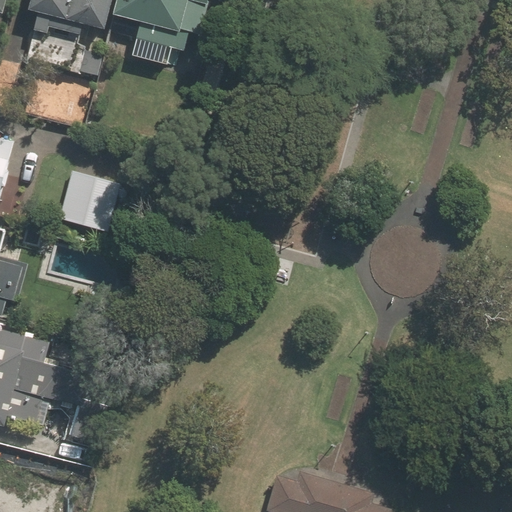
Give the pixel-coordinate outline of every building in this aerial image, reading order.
[(0,0),(0,13),(4,15),(8,0),(0,0)] [(114,0),(34,0),(32,10),(41,12),(29,60),(98,77),(103,55),(86,51),(92,26),(107,30),(114,0)] [(209,0),(120,0),(117,16),(142,23),(133,56),(177,68),(181,50),(188,52),(198,17),(204,18),(209,0)] [(0,210),(17,143),(0,138),(0,210)] [(72,172),(61,218),(129,234),(140,187),(72,172)] [(0,314),(2,315),(6,299),(14,301),(15,296),(20,297),(28,264),(0,256),(0,314)] [(0,423),(6,425),(8,417),(45,426),(52,399),(81,406),(73,437),(92,442),(103,400),(87,396),(92,376),(46,365),(52,342),(0,329),(0,423)] [(300,480),(279,475),(268,510),(274,511),(392,511),(393,509),(373,503),(376,493),(302,471),(300,480)]
